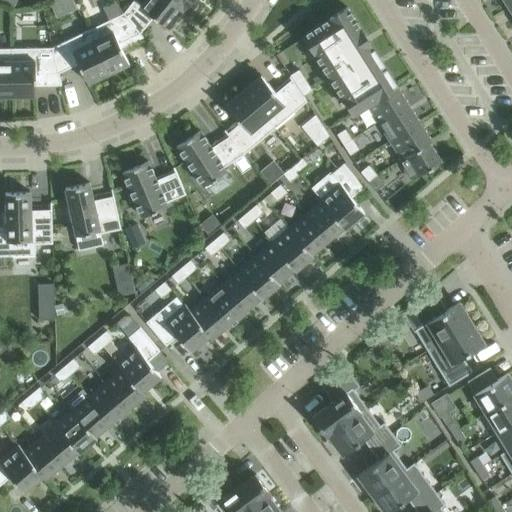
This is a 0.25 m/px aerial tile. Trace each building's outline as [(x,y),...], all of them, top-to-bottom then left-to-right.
[(180,6),(172,0),(133,0),(123,13),(140,33),(154,16),(168,27),(169,26),(166,23),(180,6)] [(172,0),(180,6),(184,9),(191,0),(172,0)] [(330,20),(304,36),(353,115),(367,106),(365,103),(394,85),(369,46),(371,45),(347,7),(329,18),(330,20)] [(123,13),(88,30),(108,73),(129,63),(119,43),(140,33),(123,13)] [(88,30),(52,47),(57,73),(58,73),(78,63),(88,83),(108,73),(88,30)] [(52,47),(13,48),(12,74),(13,96),(35,96),(35,73),(57,73),(52,47)] [(13,48),(0,48),(0,96),(13,96),(12,74),(13,48)] [(291,74),(290,74),(295,83),(304,77),(299,69),(291,74)] [(261,75),(244,90),(275,127),(306,101),(290,75),(289,76),(291,79),(275,92),(261,75)] [(304,77),(295,83),(303,95),(312,89),(304,77)] [(396,84),(394,85),(365,103),(367,106),(377,123),(408,104),(396,84)] [(244,90),(226,104),(241,121),(227,133),(229,135),(244,154),(275,127),(244,90)] [(408,104),(377,123),(389,141),(420,122),(408,104)] [(315,114),(302,125),(318,144),(328,135),(325,130),(315,114)] [(420,122),(389,141),(399,158),(398,160),(399,162),(429,141),(432,140),(420,122)] [(347,125),(339,130),(344,139),(353,134),(347,125)] [(200,130),(177,146),(186,160),(203,186),(227,171),(225,167),(233,161),(242,174),(253,167),(244,154),(229,135),(211,147),(200,130)] [(353,134),(344,139),(351,150),(359,144),(353,134)] [(399,162),(411,179),(441,160),(429,141),(399,162)] [(296,162),(302,169),(310,162),(305,155),(296,162)] [(148,161),(122,172),(141,216),(167,204),(166,202),(185,194),(176,171),(156,179),(148,161)] [(370,161),(362,168),(369,177),(378,170),(370,161)] [(302,169),(296,162),(286,171),(292,177),(302,169)] [(338,181),(319,198),(343,227),(363,211),(351,197),(363,187),(343,163),(332,173),(338,181)] [(378,170),(369,177),(377,185),(385,178),(378,170)] [(90,182),(65,188),(69,207),(66,208),(69,222),(72,221),(75,234),(79,250),(102,245),(99,233),(121,228),(114,195),(112,196),(93,200),(90,182)] [(280,184),(271,192),(277,200),(287,192),(280,184)] [(0,226),(0,255),(34,255),(34,244),(53,243),(51,209),(50,209),(31,210),(30,192),(5,192),(5,208),(5,227),(0,226)] [(319,198),(303,212),(327,241),(343,227),(319,198)] [(257,204),(247,212),(254,220),(263,212),(257,204)] [(244,228),(254,220),(247,212),(238,220),(244,228)] [(303,212),(287,226),(310,255),(327,241),(303,212)] [(287,226),(270,240),(294,268),(310,255),(287,226)] [(223,232),(214,240),(221,248),(230,240),(223,232)] [(221,248),(214,240),(205,247),(211,255),(221,248)] [(270,240),(254,254),(277,282),(294,268),(270,240)] [(254,254),(238,268),(261,296),(277,282),(254,254)] [(197,267),(190,259),(181,267),(188,275),(197,267)] [(178,283),(188,275),(181,267),(171,275),(178,283)] [(238,268),(222,282),(246,311),(247,311),(245,309),(261,296),(238,268)] [(164,281),(154,289),(161,297),(171,289),(164,281)] [(222,282),(205,296),(229,326),(246,311),(222,282)] [(53,283),(38,284),(39,319),(55,319),(53,283)] [(425,296),(406,314),(415,329),(427,349),(472,322),(459,302),(445,311),(432,289),(425,296)] [(188,311),(207,334),(211,338),(228,324),(229,326),(205,296),(188,311)] [(65,313),(62,303),(55,305),(57,315),(65,313)] [(157,312),(145,321),(165,345),(177,335),(189,349),(207,334),(188,311),(183,305),(164,320),(157,312)] [(472,322),(427,350),(431,356),(449,385),(472,371),(462,356),(484,343),(472,322)] [(122,366),(141,389),(160,374),(148,360),(160,350),(140,326),(128,336),(135,345),(117,360),(122,366)] [(107,330),(97,337),(104,345),(113,338),(107,330)] [(95,353),(104,345),(97,337),(88,345),(95,353)] [(80,365),(73,357),(64,365),(71,373),(80,365)] [(71,373),(64,365),(55,373),(61,381),(71,373)] [(122,366),(105,381),(129,410),(130,409),(129,408),(145,394),(141,389),(122,366)] [(490,368),(467,381),(486,412),(511,395),(511,380),(507,373),(497,379),(490,368)] [(344,369),(324,386),(334,400),(312,417),(327,437),(329,436),(367,407),(353,388),(356,385),(344,369)] [(105,381),(88,395),(113,424),(129,410),(105,381)] [(40,385),(31,393),(38,401),(47,393),(40,385)] [(38,401),(31,393),(22,401),(28,409),(38,401)] [(88,395),(72,409),(95,436),(111,423),(112,424),(113,424),(88,395)] [(486,412),(482,414),(493,433),(511,421),(511,395),(486,412)] [(380,424),(367,407),(329,436),(342,454),(363,439),(371,449),(392,433),(384,421),(380,424)] [(0,411),(0,423),(1,425),(10,417),(3,409),(0,411)] [(72,409),(56,423),(79,450),(95,436),(72,409)] [(418,413),(423,420),(427,417),(427,416),(422,410),(418,413)] [(454,420),(447,424),(452,433),(460,429),(454,420)] [(511,421),(493,433),(493,434),(504,451),(508,449),(509,450),(511,447),(511,421)] [(56,423),(39,437),(62,464),(79,450),(56,423)] [(460,429),(452,433),(458,442),(465,438),(460,429)] [(401,445),(392,433),(371,449),(378,460),(358,475),(372,493),(408,466),(394,450),(401,445)] [(39,437),(23,451),(46,478),(62,464),(39,437)] [(0,484),(11,475),(22,489),(41,474),(45,479),(46,478),(17,444),(0,457),(0,484)] [(504,451),(500,454),(511,473),(511,447),(509,450),(508,449),(504,451)] [(478,456),(470,460),(476,469),(483,465),(478,456)] [(436,492),(414,462),(408,466),(372,493),(385,511),(388,511),(407,498),(415,509),(436,492)] [(483,465),(476,469),(481,479),(489,474),(483,465)] [(246,511),(269,495),(271,494),(256,474),(233,491),(223,478),(203,495),(213,508),(216,505),(221,511),(246,511)] [(445,511),(441,507),(445,504),(436,492),(415,509),(417,511),(445,511)] [(280,511),(269,495),(246,511),(280,511)] [(496,496),(488,500),(494,509),(501,505),(496,496)]
